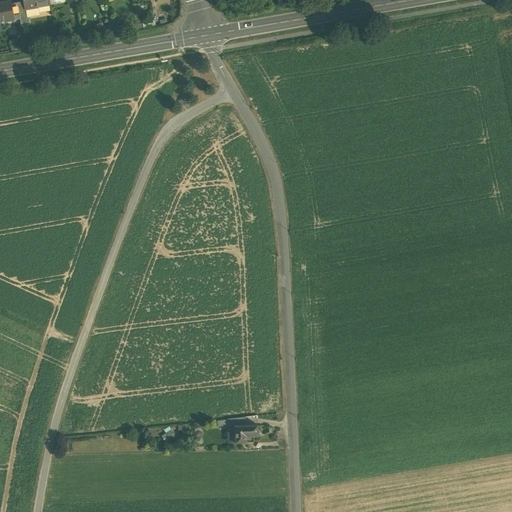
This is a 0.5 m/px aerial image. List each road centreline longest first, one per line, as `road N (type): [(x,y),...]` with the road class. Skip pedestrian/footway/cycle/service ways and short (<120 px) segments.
road 1 (unclassified): [(231,94),(166,130),(69,376),(38,511)]
road 2 (tertiary): [(231,94),(276,177),(294,511)]
road 3 (secondary): [(204,37),(411,0)]
road 4 (secondary): [(0,71),(204,37)]
